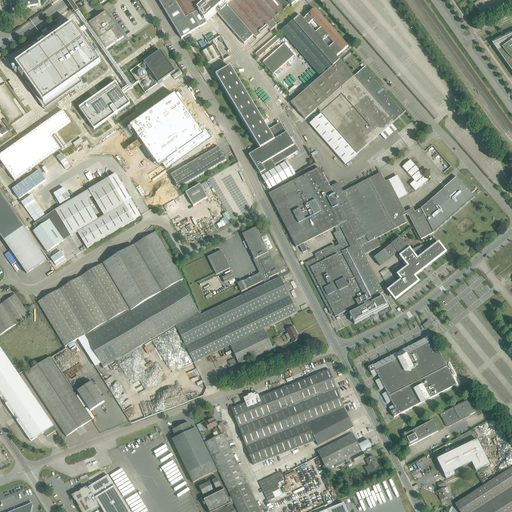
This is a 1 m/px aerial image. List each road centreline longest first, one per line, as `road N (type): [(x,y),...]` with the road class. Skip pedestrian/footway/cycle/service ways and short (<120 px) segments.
road 1 (unclassified): [(26,468),(339,350)]
road 2 (unclassified): [(14,277),(24,288),(37,287),(155,219),(189,250),(267,210)]
road 3 (unclassified): [(511,210),(323,0)]
road 4 (unclassified): [(267,210),(150,0)]
road 5 (unknown): [(215,395),(248,475),(375,421)]
road 6 (unclassified): [(339,350),(409,314),(511,232)]
road 7 (unclassified): [(422,511),(339,350)]
road 8 (unclassified): [(339,350),(267,210)]
